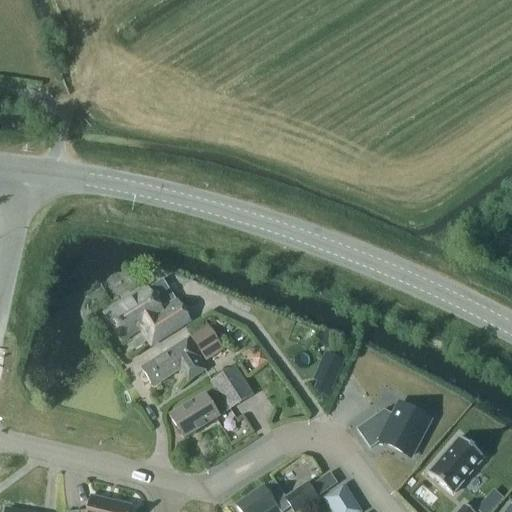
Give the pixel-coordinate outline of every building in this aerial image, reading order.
[(147,290),(105,316),(121,341),(141,329),(151,345),(188,322),(177,304),(162,314),(147,290)] [(189,340),(201,357),(219,346),(207,328),(189,340)] [(141,369),(152,388),(180,371),(188,382),(205,372),(197,360),(199,359),(187,340),(141,369)] [(260,352),(250,359),(257,369),(267,362),(260,352)] [(324,354),(312,381),(332,390),(344,362),(324,354)] [(229,410),(252,397),(234,369),(211,383),(215,390),(204,396),(169,417),(183,439),(218,418),(229,411),(229,410)] [(366,423),(356,431),(370,450),(380,443),(410,458),(429,422),(425,420),(427,417),(414,411),(413,414),(397,405),(391,416),(382,411),(371,420),(372,422),(367,425),(366,423)] [(483,460),(459,439),(427,475),(452,496),(483,460)] [(263,487),(235,506),(238,511),(284,511),(290,508),(292,511),(298,511),(317,499),(307,485),(285,500),(274,482),(264,488),(263,487)] [(340,511),(354,503),(343,486),(323,499),(331,511),(340,511)] [(492,491),(475,511),(492,511),(503,500),(492,491)] [(90,498),(87,511),(81,511),(128,511),(130,507),(90,498)]
